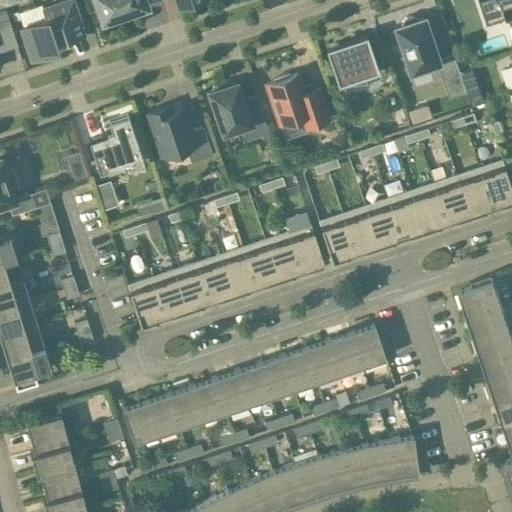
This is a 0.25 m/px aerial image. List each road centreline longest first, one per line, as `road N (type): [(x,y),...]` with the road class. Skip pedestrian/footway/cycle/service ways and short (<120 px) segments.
road 1 (residential): [(331,0),(0,111)]
road 2 (residential): [(148,356),(157,367),(172,367),(405,289)]
road 3 (residential): [(395,257),(155,337),(148,356)]
road 4 (residential): [(405,289),(463,461)]
road 5 (residential): [(148,356),(0,404)]
road 6 (residential): [(511,218),(395,257)]
